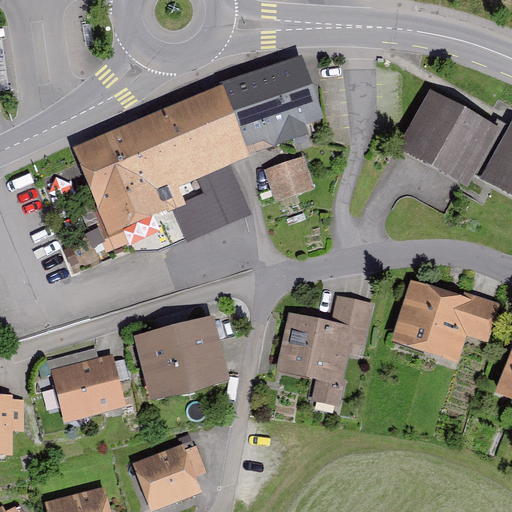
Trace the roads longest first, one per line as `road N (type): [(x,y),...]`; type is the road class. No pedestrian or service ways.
road 1 (residential): [(267,279),(23,350)]
road 2 (residential): [(511,265),(485,251),(401,249),(267,279)]
road 3 (residential): [(267,279),(255,398),(230,502),(219,511)]
road 4 (secondary): [(305,25),(424,31),(511,58)]
road 5 (secondary): [(0,150),(104,98),(150,50)]
